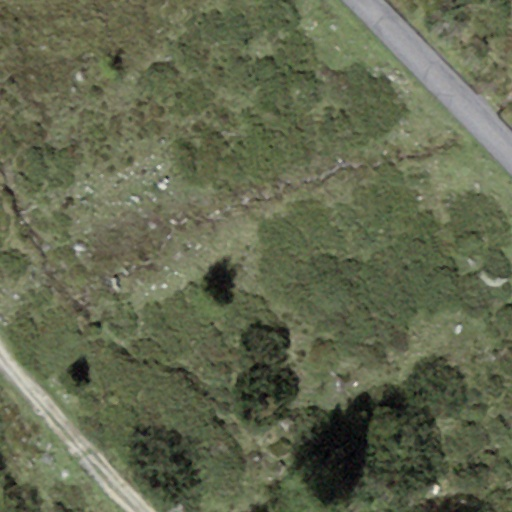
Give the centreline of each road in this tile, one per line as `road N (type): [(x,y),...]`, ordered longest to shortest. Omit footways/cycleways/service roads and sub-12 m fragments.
road 1 (tertiary): [(358,0),(511,158)]
road 2 (track): [(0,357),(138,511)]
